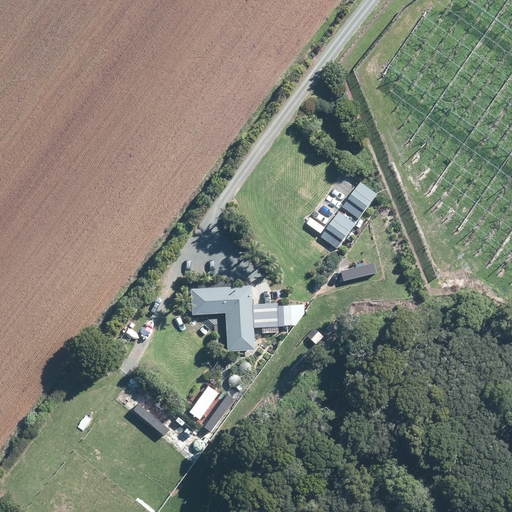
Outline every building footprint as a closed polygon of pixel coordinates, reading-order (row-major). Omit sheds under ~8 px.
[(375,194),(360,183),(342,207),(358,218),(375,194)] [(355,223),(339,212),(321,236),(337,248),(355,223)] [(252,350),(250,327),(269,326),(269,331),(277,330),(275,304),(251,306),(249,286),(189,290),(191,315),(224,313),(226,351),(252,350)] [(227,375),(226,386),(241,387),(242,376),(227,375)] [(218,392),(207,385),(189,412),(199,420),(218,392)] [(234,401),(226,395),(204,427),(212,433),(234,401)]
